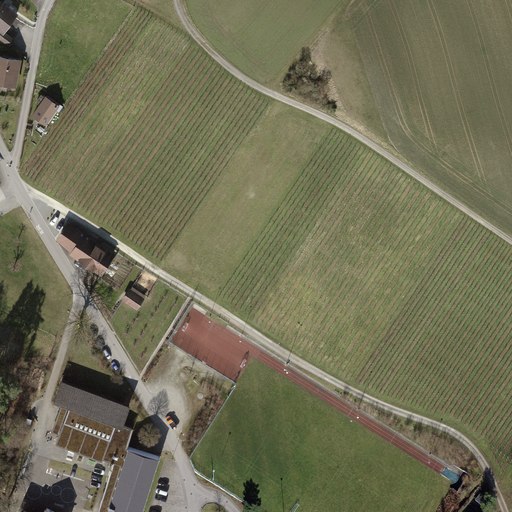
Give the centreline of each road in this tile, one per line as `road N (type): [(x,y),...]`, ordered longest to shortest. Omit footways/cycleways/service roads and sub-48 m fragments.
road 1 (track): [(21,188),(335,383),(457,436),(484,459),(505,511)]
road 2 (track): [(511,239),(361,137),(248,81),(191,31),(177,0)]
road 3 (residential): [(194,511),(195,491),(178,452),(9,166)]
road 4 (residential): [(9,166),(52,0)]
road 5 (track): [(268,91),(348,0)]
